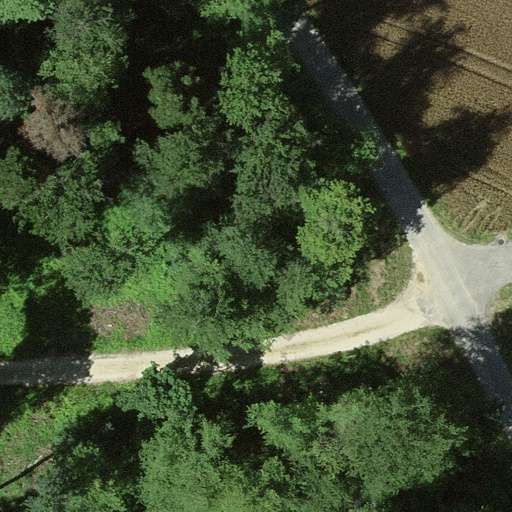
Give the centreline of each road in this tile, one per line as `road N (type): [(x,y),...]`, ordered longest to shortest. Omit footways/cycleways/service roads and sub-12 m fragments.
road 1 (track): [(511,266),(447,287),(345,355),(0,373)]
road 2 (track): [(511,423),(447,287),(270,0)]
